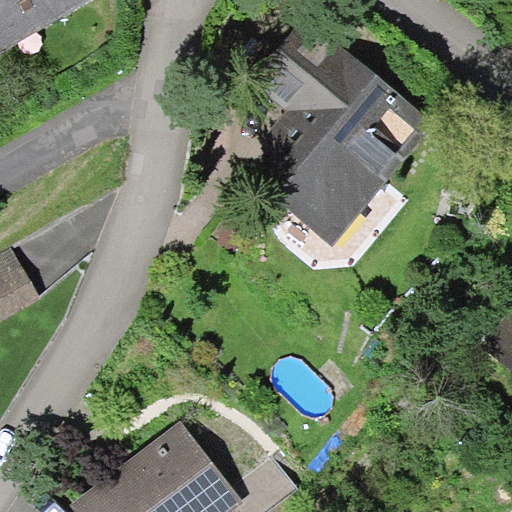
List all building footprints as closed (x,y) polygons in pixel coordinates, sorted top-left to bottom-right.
[(0,0),(0,55),(92,0),(0,0)] [(286,111),(238,169),(332,246),(434,124),(304,16),(250,82),(286,111)] [(10,247),(0,253),(0,319),(39,299),(10,247)] [(511,307),(481,343),(511,369),(511,307)] [(180,420),(71,502),(78,511),(231,511),(244,503),(180,420)]
